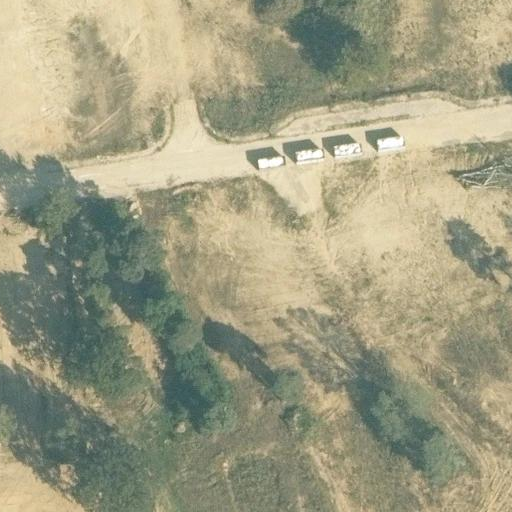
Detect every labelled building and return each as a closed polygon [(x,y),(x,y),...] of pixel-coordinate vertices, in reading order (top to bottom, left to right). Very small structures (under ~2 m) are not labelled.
[(63,57),(72,55),(88,133),(129,124),(111,43),(103,45),(93,0),(55,0),(51,1),(63,57)] [(456,65),(454,0),(414,0),(416,66),(456,65)] [(283,43),(239,47),(242,81),(286,77),(283,43)] [(413,234),(451,359),(489,348),(454,235),(432,242),(428,229),(413,234)] [(198,248),(259,363),(293,345),(232,230),(198,248)] [(0,340),(32,336),(41,403),(68,399),(46,236),(18,239),(27,309),(0,312),(0,340)] [(419,511),(382,428),(361,437),(351,413),(339,418),(379,511),(419,511)] [(261,511),(276,511),(271,454),(229,458),(234,511),(261,511)] [(59,511),(2,511),(1,498),(0,498),(0,511),(87,511),(84,487),(57,490),(59,511)]
